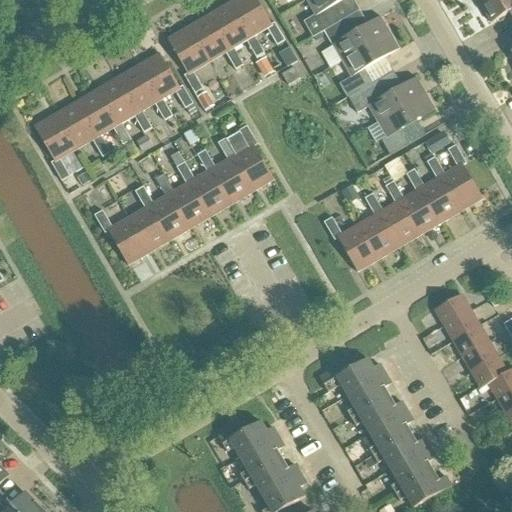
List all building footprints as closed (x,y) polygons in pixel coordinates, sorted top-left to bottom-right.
[(278,48),(286,43),(275,25),(272,27),(255,0),(241,0),(231,6),(251,40),(255,38),(267,31),(278,48)] [(310,0),(306,3),(315,18),(303,25),(313,41),(324,34),(342,23),(333,9),(347,0),(310,0)] [(511,0),(490,0),(481,6),(492,25),(509,15),(511,20),(511,0)] [(265,55),(255,38),(251,40),(231,6),(210,18),(231,53),(234,50),(247,43),(257,60),(265,55)] [(245,68),(234,50),(231,53),(210,18),(190,30),(210,65),(226,55),(236,72),(245,68)] [(391,35),(381,19),(368,27),(350,37),(342,23),(324,34),(332,48),(322,54),(331,70),(342,64),(391,35)] [(194,74),(210,65),(190,30),(168,43),(188,76),(185,78),(196,96),(204,91),(194,74)] [(365,72),(400,51),(391,35),(342,64),(351,79),(339,86),(348,100),(373,85),(365,72)] [(279,56),(287,69),(296,63),(288,50),(279,56)] [(194,107),(194,106),(183,88),(180,90),(161,57),(139,69),(160,104),(163,101),(176,94),(186,111),(190,109),(194,107)] [(264,79),(274,74),(266,61),(257,66),(264,79)] [(174,119),(163,101),(160,104),(139,69),(119,81),(139,116),(143,114),(155,106),(165,123),(174,119)] [(289,88),(301,80),(294,70),(282,77),(289,88)] [(377,125),(426,96),(417,80),(368,108),(377,125)] [(153,131),(143,114),(139,116),(119,81),(98,93),(118,128),(122,126),(135,118),(145,136),(153,131)] [(354,112),(379,97),(373,86),(348,101),(354,112)] [(132,143),(122,126),(118,128),(98,93),(77,106),(98,140),(101,138),(114,130),(124,148),(132,143)] [(205,112),(214,107),(206,94),(198,99),(205,112)] [(387,141),(436,112),(426,96),(377,125),(387,141)] [(112,155),(101,138),(98,140),(77,106),(57,118),(77,152),(93,143),(103,160),(112,155)] [(61,162),(77,152),(57,118),(35,130),(55,164),(52,166),(62,184),(71,179),(61,162)] [(274,182),(255,149),(258,147),(247,129),(227,141),(237,158),(233,160),(253,195),(274,182)] [(453,143),(447,131),(429,141),(436,153),(453,143)] [(148,139),(138,144),(143,152),(152,147),(148,139)] [(233,160),(237,158),(227,141),(218,146),(229,163),(216,170),(212,172),(233,207),(253,195),(233,160)] [(395,155),(408,148),(404,142),(391,149),(395,155)] [(197,156),(204,152),(199,144),(193,148),(197,156)] [(458,170),(446,177),(442,179),(462,214),(483,201),(464,168),(467,166),(456,148),(448,153),(458,170)] [(212,172),(216,170),(206,153),(198,158),(208,175),(196,182),(192,184),(212,219),(233,207),(212,172)] [(172,160),(178,169),(185,165),(180,155),(172,160)] [(442,179),(446,177),(436,160),(427,165),(437,182),(425,189),(421,192),(441,226),(462,214),(442,179)] [(192,184),(196,182),(185,165),(178,169),(177,170),(187,187),(175,194),(171,197),(191,231),(212,219),(192,184)] [(421,192),(425,189),(415,172),(407,177),(417,194),(404,201),(400,204),(421,238),(441,226),(421,192)] [(87,175),(79,180),(83,187),(91,183),(87,175)] [(171,197),(175,194),(165,177),(156,182),(167,199),(154,207),(150,209),(170,243),(191,231),(171,197)] [(400,204),(404,201),(394,184),(386,189),(396,206),(384,214),(380,216),(400,250),(421,238),(400,204)] [(150,209),(154,207),(144,189),(136,194),(146,211),(130,221),(150,255),(170,243),(150,209)] [(380,216),(384,214),(373,196),(365,201),(375,218),(359,228),(379,262),(400,250),(380,216)] [(150,255),(130,221),(120,204),(109,210),(112,216),(107,219),(103,213),(95,218),(106,236),(109,234),(129,268),(150,255)] [(379,262),(359,228),(343,237),(333,220),(324,225),(335,243),(338,241),(358,275),(379,262)] [(494,310),(502,305),(494,291),(486,295),(494,310)] [(435,313),(445,329),(472,313),(462,297),(435,313)] [(481,329),(472,313),(445,329),(454,345),(481,329)] [(490,344),(481,329),(454,345),(463,360),(490,344)] [(499,360),(490,344),(463,360),(472,376),(499,360)] [(362,365),(359,358),(352,362),(356,369),(362,365)] [(508,375),(499,360),(472,376),(481,392),(489,387),(489,386),(508,375)] [(349,399),(386,377),(381,367),(374,371),(369,362),(362,365),(356,369),(349,373),(343,377),(336,380),(330,384),(324,387),(329,396),(342,388),(349,399)] [(356,369),(352,362),(345,366),(349,373),(356,369)] [(349,373),(345,366),(339,370),(343,377),(349,373)] [(343,377),(339,370),(332,374),(336,380),(343,377)] [(511,372),(508,375),(489,386),(489,387),(498,402),(511,394),(511,372)] [(336,380),(332,374),(326,377),(330,384),(336,380)] [(330,384),(326,377),(320,381),(324,387),(330,384)] [(392,387),(386,377),(349,399),(355,410),(348,414),(353,422),(391,400),(385,391),(392,387)] [(511,415),(511,394),(498,402),(507,418),(511,415)] [(396,408),(391,400),(353,422),(357,430),(364,425),(371,436),(408,415),(402,405),(396,408)] [(414,424),(408,415),(371,436),(377,448),(370,452),(374,459),(413,437),(407,428),(414,424)] [(262,424),(249,431),(243,435),(236,439),(230,443),(223,447),(228,455),(235,451),(241,462),(279,440),(274,430),(267,434),(262,424)] [(249,431),(245,424),(239,428),(243,435),(249,431)] [(243,435),(239,428),(232,432),(236,439),(243,435)] [(236,439),(232,432),(226,436),(230,443),(236,439)] [(226,436),(219,440),(223,447),(230,443),(226,436)] [(418,446),(413,437),(374,459),(379,467),(386,463),(392,474),(430,452),(424,442),(418,446)] [(285,449),(279,440),(241,462),(248,473),(241,477),(245,484),(284,462),(279,453),(285,449)] [(435,461),(430,452),(392,474),(399,485),(392,489),(396,496),(435,474),(429,465),(435,461)] [(264,499),(301,477),(295,467),(289,471),(284,462),(245,484),(250,492),(257,488),(264,499)] [(0,487),(9,478),(0,469),(0,504),(3,501),(0,497),(0,487)] [(440,483),(435,474),(396,496),(400,504),(408,500),(414,511),(452,489),(446,479),(440,483)] [(307,486),(301,477),(264,499),(270,510),(266,511),(284,511),(306,499),(300,490),(307,486)] [(41,511),(26,496),(9,511),(6,511),(0,505),(0,511),(41,511)]
